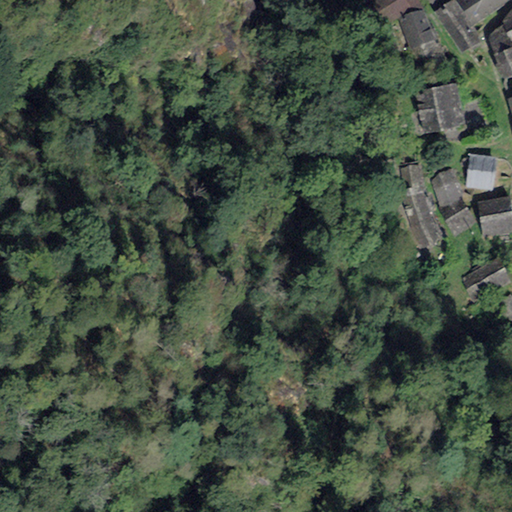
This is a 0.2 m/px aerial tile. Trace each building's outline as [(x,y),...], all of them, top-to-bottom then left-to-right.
[(419,4),(416,0),(368,0),(367,1),(387,24),(419,4)] [(429,0),(434,11),(451,0),(429,0)] [(451,0),(434,11),(447,31),(467,19),(455,0),(451,0)] [(511,0),(455,0),(467,19),(471,25),(511,0)] [(399,17),(410,48),(434,39),(424,9),(399,17)] [(511,9),(501,22),(502,25),(511,47),(511,9)] [(471,25),(467,19),(447,31),(461,54),(481,41),(471,25)] [(511,77),(511,47),(502,25),(488,37),(495,54),(492,55),(504,82),(511,77)] [(441,61),(434,39),(410,48),(418,68),(441,61)] [(464,125),(455,83),(414,92),(419,112),(410,114),(415,135),(464,125)] [(497,159),(469,155),(464,187),(493,191),(497,159)] [(418,165),(399,168),(405,197),(423,193),(418,165)] [(463,200),(452,169),(438,174),(431,181),(439,208),(463,200)] [(442,239),(423,193),(405,197),(399,198),(420,250),(442,239)] [(511,213),(510,197),(477,202),(483,238),(511,232),(511,213)] [(476,223),(463,200),(439,208),(454,238),(476,223)] [(498,258),(460,278),(473,303),(511,282),(498,258)] [(511,320),(511,297),(509,295),(496,308),(511,322),(511,320)] [(500,330),(485,306),(468,317),(483,341),(500,330)]
